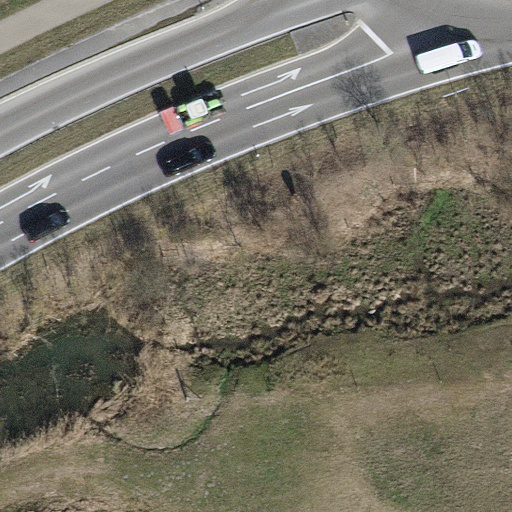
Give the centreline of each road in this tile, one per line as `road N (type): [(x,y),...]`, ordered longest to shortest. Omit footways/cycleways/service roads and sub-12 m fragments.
road 1 (secondary): [(0,228),(250,107),(442,46)]
road 2 (secondary): [(314,0),(83,88),(0,131)]
